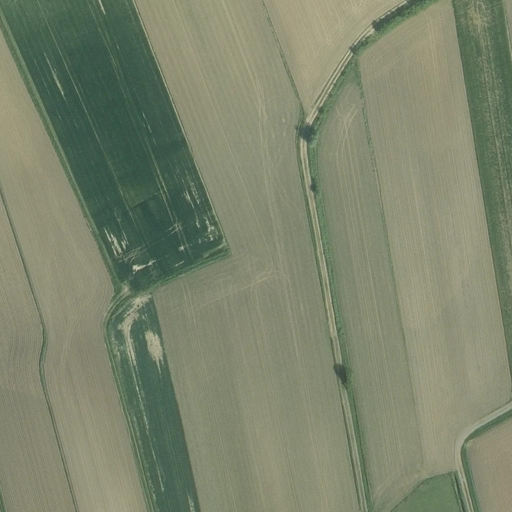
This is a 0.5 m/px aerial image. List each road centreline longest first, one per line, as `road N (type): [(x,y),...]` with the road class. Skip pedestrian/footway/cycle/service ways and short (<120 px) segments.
road 1 (track): [(416,0),(363,36),(303,144),(364,511)]
road 2 (track): [(119,301),(104,327),(152,511)]
road 3 (track): [(470,511),(458,447),(476,425),(511,407)]
